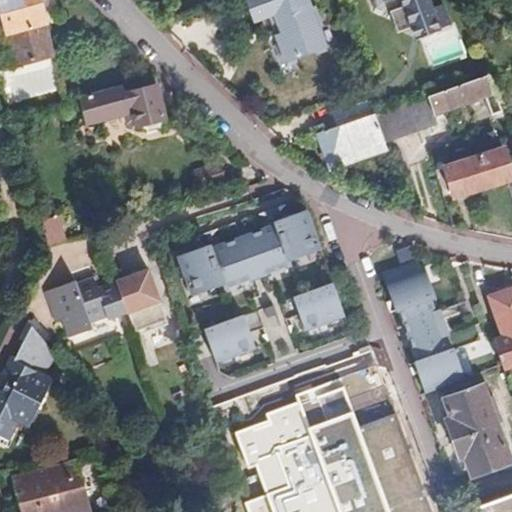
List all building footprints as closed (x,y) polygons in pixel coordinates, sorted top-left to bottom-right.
[(0,0),(0,13),(5,33),(7,32),(16,64),(48,56),(40,24),(43,23),(36,0),(0,0)] [(288,59),(327,45),(320,26),(323,25),(316,6),(313,7),(310,0),(242,0),(251,22),(271,15),(288,59)] [(377,0),(378,3),(387,0),(401,0),(405,7),(413,28),(413,29),(427,36),(440,31),(440,29),(451,25),(443,5),(432,9),(428,0),(377,0)] [(413,28),(405,7),(391,13),(399,34),(413,28)] [(471,83),(490,77),(484,61),(466,67),(471,83)] [(377,117),(388,147),(441,129),(438,120),(488,104),(496,125),(506,122),(490,77),(471,83),(377,117)] [(149,81),(77,99),(81,115),(77,116),(81,129),(122,119),(123,123),(129,126),(130,128),(140,125),(142,131),(157,127),(155,122),(160,120),(149,81)] [(340,130),(376,117),(371,103),(335,116),(340,130)] [(388,147),(377,117),(376,117),(340,130),(331,133),(340,159),(371,147),(374,154),(388,149),(388,147)] [(340,159),(331,133),(322,137),(334,170),(389,150),(388,149),(374,154),(371,147),(340,159)] [(511,167),(507,155),(444,175),(453,201),(508,184),(511,195),(511,167)] [(223,160),(197,168),(203,188),(229,180),(223,160)] [(444,175),(441,165),(434,167),(437,177),(444,175)] [(212,241),(178,254),(191,292),(323,247),(309,205),(212,241)] [(58,219),(39,223),(47,248),(65,243),(58,219)] [(424,264),(386,277),(392,292),(427,388),(466,373),(424,264)] [(149,271),(118,282),(129,314),(160,303),(149,271)] [(46,291),(48,299),(97,287),(95,279),(79,284),(78,281),(46,291)] [(333,280),(295,293),(306,330),(346,316),(333,280)] [(97,287),(48,299),(56,322),(65,319),(75,349),(135,330),(129,314),(118,282),(98,288),(97,287)] [(511,288),(491,296),(505,337),(495,340),(504,367),(506,372),(511,369),(511,288)] [(244,312),(207,325),(217,358),(255,344),(244,312)] [(52,341),(32,314),(23,333),(26,335),(17,351),(14,350),(5,367),(5,368),(5,369),(6,369),(6,370),(9,372),(3,385),(2,384),(0,384),(0,383),(0,428),(8,432),(18,413),(29,419),(38,400),(33,398),(38,388),(43,390),(53,372),(40,365),(52,341)] [(377,367),(372,350),(325,367),(331,382),(377,367)] [(482,387),(443,400),(450,420),(445,422),(458,460),(464,458),(470,477),(509,464),(494,422),(498,421),(495,413),(492,414),(482,387)] [(45,391),(43,390),(38,388),(33,398),(38,400),(40,401),(45,391)] [(339,511),(299,399),(269,410),(271,417),(273,421),(247,430),(246,426),(237,429),(250,464),(257,461),(264,458),(274,488),(267,491),(274,511),(339,511)] [(346,492),(352,511),(400,511),(417,506),(422,493),(390,402),(349,416),(372,484),(346,492)] [(273,421),(271,417),(246,426),(247,430),(273,421)] [(83,457),(11,475),(20,511),(91,511),(97,510),(83,457)] [(257,461),(267,491),(274,488),(264,458),(257,461)] [(511,511),(511,490),(476,503),(478,511),(511,511)]
